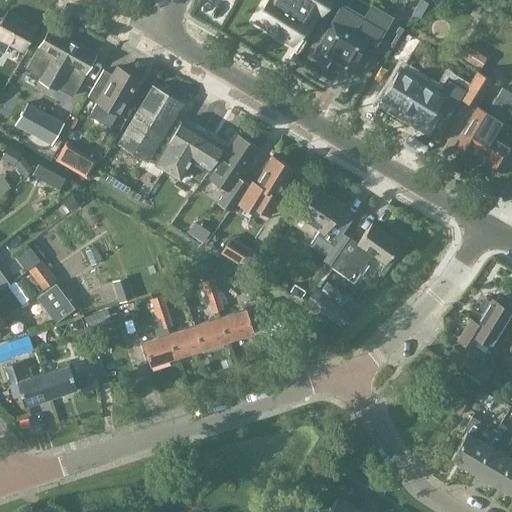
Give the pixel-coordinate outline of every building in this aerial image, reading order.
[(267,0),(254,21),(255,21),(274,33),(273,33),(277,36),(277,35),(289,42),(289,43),(290,43),(311,9),(318,14),(326,0),(267,0)] [(340,4),(310,56),(325,64),(324,66),(325,66),(326,65),(330,68),(329,69),(330,69),(331,68),(346,77),(366,42),(373,46),(383,29),(340,4)] [(6,12),(0,20),(0,40),(8,45),(19,52),(33,29),(6,12)] [(48,29),(46,33),(25,70),(39,79),(38,81),(55,90),(56,88),(71,97),(95,55),(48,29)] [(401,34),(387,59),(400,67),(414,42),(401,34)] [(0,52),(3,54),(8,45),(0,40),(0,52)] [(101,69),(86,95),(97,101),(90,113),(110,124),(116,113),(117,114),(137,79),(116,67),(112,75),(101,69)] [(395,72),(380,98),(423,124),(433,107),(439,97),(440,95),(397,69),(395,72)] [(458,101),(459,100),(472,108),(490,80),(476,71),(460,95),(457,100),(458,101)] [(190,159),(206,168),(220,145),(172,116),(179,104),(150,87),(116,144),(177,180),(190,159)] [(498,121),(505,109),(511,96),(511,93),(499,87),(484,113),(474,107),(453,143),(477,157),(498,121)] [(27,104),(16,125),(53,146),(65,125),(27,104)] [(511,113),(505,109),(498,121),(477,157),(500,170),(511,150),(511,147),(499,140),(507,126),(511,128),(511,113)] [(236,176),(256,147),(236,134),(207,177),(224,189),(215,202),(227,210),(246,183),(236,176)] [(95,161),(66,143),(57,157),(87,175),(95,161)] [(264,220),(278,198),(274,196),(292,168),(270,155),(253,183),(250,181),(236,202),(264,220)] [(308,244),(325,256),(341,233),(352,217),(341,209),(344,204),(317,186),(297,215),(318,230),(308,244)] [(355,243),(341,233),(325,256),(322,261),(352,282),(371,255),(384,264),(398,243),(369,223),(355,243)] [(227,241),(220,252),(243,267),(253,253),(242,246),(240,250),(227,241)] [(39,261),(28,269),(42,289),(54,280),(39,261)] [(127,276),(112,280),(120,301),(134,296),(127,276)] [(209,312),(222,308),(212,278),(200,281),(209,312)] [(49,314),(68,300),(55,282),(36,297),(49,314)] [(341,307),(318,292),(309,304),(331,320),(341,307)] [(159,328),(171,324),(161,294),(149,298),(159,328)] [(494,301),(491,300),(477,323),(469,318),(457,339),(462,342),(471,347),(477,337),(489,345),(510,311),(507,309),(509,306),(509,303),(499,297),(496,298),(494,301)] [(0,319),(1,319),(19,305),(14,298),(0,308),(0,319)] [(245,308),(218,316),(225,340),(253,331),(245,308)] [(107,315),(84,323),(88,335),(112,327),(107,315)] [(201,348),(225,340),(218,316),(193,324),(201,348)] [(193,324),(167,333),(174,356),(201,348),(193,324)] [(84,328),(73,331),(80,354),(92,350),(84,328)] [(167,333),(141,341),(148,364),(174,356),(167,333)] [(8,342),(11,353),(32,346),(29,336),(8,342)] [(466,355),(459,366),(481,379),(488,368),(466,355)] [(16,382),(23,405),(50,397),(42,373),(27,378),(21,361),(16,362),(4,366),(10,384),(16,382)] [(68,364),(42,373),(50,397),(76,388),(68,364)] [(94,376),(77,382),(80,392),(98,386),(94,376)] [(453,391),(444,406),(458,414),(467,399),(453,391)] [(464,433),(449,459),(472,472),(488,446),(484,443),(470,435),(478,421),(470,416),(461,432),(464,433)] [(492,429),(484,443),(488,446),(472,472),(494,485),(509,458),(505,456),(492,448),(500,434),(492,429)] [(511,443),(505,456),(509,458),(494,485),(511,495),(511,443)] [(325,511),(354,511),(356,509),(335,497),(325,511)]
